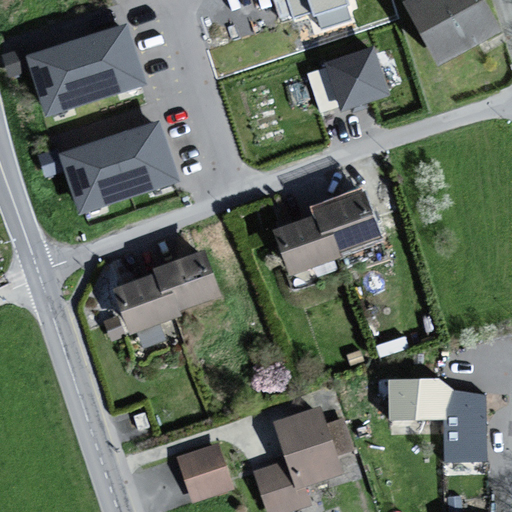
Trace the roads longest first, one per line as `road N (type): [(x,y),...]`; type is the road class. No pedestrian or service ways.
road 1 (residential): [(511,102),(339,157),(39,275)]
road 2 (tertiary): [(39,275),(120,511)]
